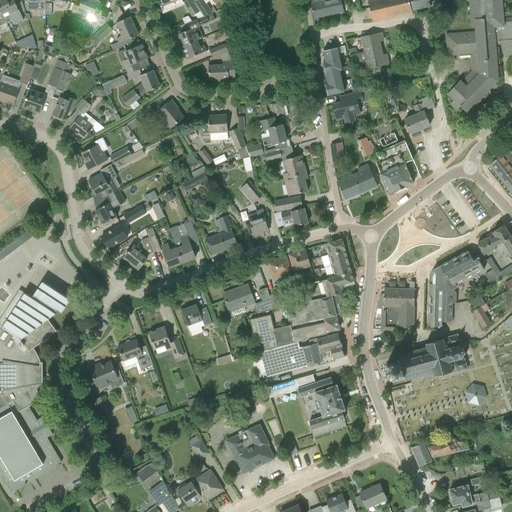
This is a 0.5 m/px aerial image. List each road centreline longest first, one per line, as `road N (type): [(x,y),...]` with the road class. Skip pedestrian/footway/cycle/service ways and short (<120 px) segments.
road 1 (residential): [(23,505),(99,462),(58,385),(58,365),(61,349),(122,285)]
road 2 (residential): [(459,169),(418,22),(310,35)]
road 3 (unclassified): [(122,285),(144,293),(346,224)]
road 4 (unclassified): [(0,119),(57,147),(80,243),(122,285)]
road 5 (residential): [(346,224),(310,35)]
road 6 (residential): [(258,89),(202,98),(180,88),(141,0)]
road 7 (residential): [(509,213),(420,270),(419,335)]
road 8 (tertiary): [(241,511),(393,442)]
